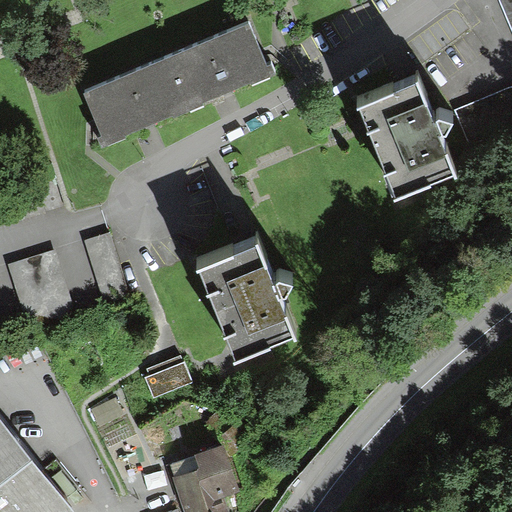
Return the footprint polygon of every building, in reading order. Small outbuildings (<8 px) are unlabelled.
[(511,0),(500,0),(511,29),(511,87),(459,111),(477,152),(511,136),(511,0)] [(74,93),(96,145),(272,71),(250,19),(74,93)] [(352,95),(392,192),(455,166),(439,128),(451,112),(432,112),(415,69),(352,95)] [(20,172),(25,186),(0,194),(0,225),(43,212),(34,184),(43,180),(38,166),(20,172)] [(189,257),(229,354),(292,328),(277,291),(288,275),(270,274),(252,231),(189,257)] [(109,233),(85,241),(102,292),(126,285),(109,233)] [(52,251),(7,266),(27,328),(72,314),(52,251)] [(181,355),(147,369),(150,376),(146,378),(154,398),(193,382),(181,355)] [(0,511),(56,511),(75,497),(0,406),(0,511)] [(194,466),(168,475),(181,511),(228,511),(221,492),(240,485),(223,440),(189,452),(194,466)]
